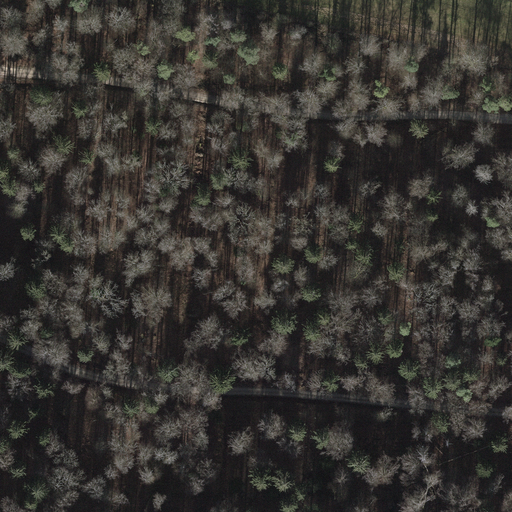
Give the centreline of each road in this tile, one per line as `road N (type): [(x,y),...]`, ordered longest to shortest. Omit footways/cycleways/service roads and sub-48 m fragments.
road 1 (track): [(511,411),(128,382),(73,369),(0,335)]
road 2 (track): [(0,67),(317,116),(511,118)]
